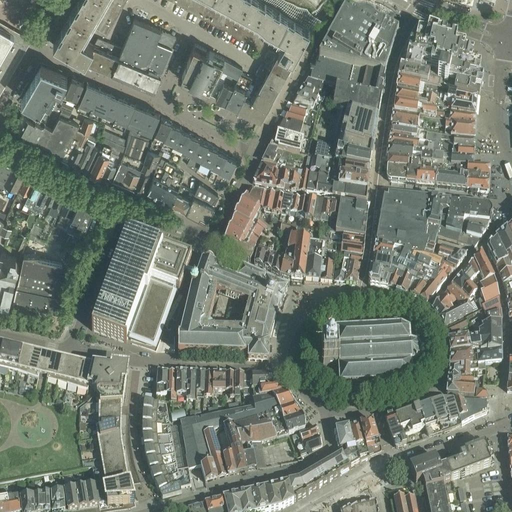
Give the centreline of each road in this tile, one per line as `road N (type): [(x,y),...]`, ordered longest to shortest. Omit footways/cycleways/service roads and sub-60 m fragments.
road 1 (residential): [(159,105),(253,156),(211,236),(125,198)]
road 2 (residential): [(306,511),(393,465),(499,428)]
road 3 (residential): [(0,111),(36,47),(159,105)]
road 4 (residential): [(150,511),(318,462)]
road 5 (residential): [(69,351),(125,198)]
road 6 (residential): [(125,198),(0,134)]
